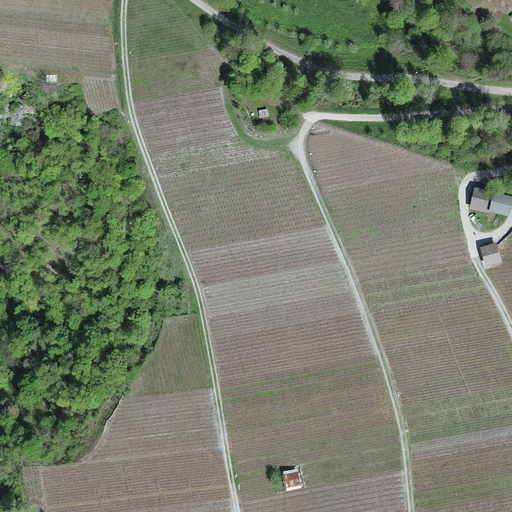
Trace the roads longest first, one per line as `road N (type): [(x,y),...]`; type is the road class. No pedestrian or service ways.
road 1 (track): [(511,106),(312,117),(299,150),(384,365),(407,457),(411,511)]
road 2 (track): [(124,0),(130,109),(200,300),(237,511)]
road 3 (track): [(511,87),(335,72),(255,39),(196,0)]
road 4 (track): [(511,218),(482,237),(467,225),(464,206),(471,180),(511,168)]
road 5 (track): [(299,150),(250,141),(239,131),(226,67)]
